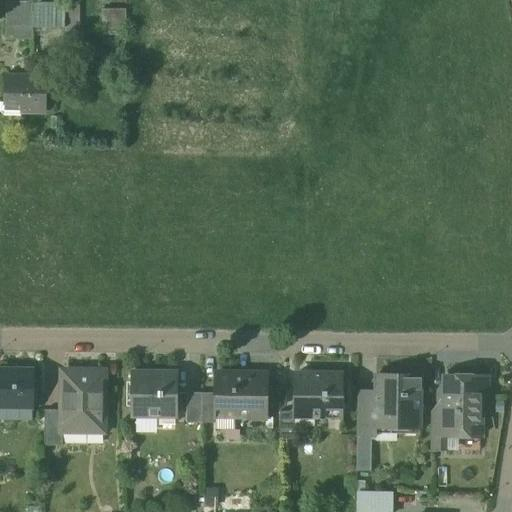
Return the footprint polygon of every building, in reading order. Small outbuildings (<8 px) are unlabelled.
[(32,4),(32,2),(7,2),(7,39),(33,39),(33,28),(31,28),(31,4),(32,4)] [(32,4),(31,4),(31,28),(33,28),(79,28),(79,4),(32,4)] [(126,10),(103,9),(102,28),(126,29),(126,10)] [(85,34),(76,33),(76,78),(84,78),(85,34)] [(47,78),(6,77),(5,103),(1,103),(1,112),(5,116),(21,116),(21,112),(46,112),(47,78)] [(33,371),(0,370),(0,406),(32,407),(33,371)] [(104,372),(62,371),(62,410),(62,431),(63,431),(89,431),(103,431),(103,413),(104,413),(104,372)] [(175,377),(144,376),(144,373),(131,373),(130,417),(159,417),(159,412),(175,413),(174,418),(177,418),(177,374),(175,373),(175,377)] [(266,378),(245,377),(245,375),(216,374),(215,394),(215,418),(267,419),(267,375),(266,375),(266,378)] [(342,375),(294,375),(294,412),(294,416),(322,417),(322,419),(342,419),(342,375)] [(419,376),(376,376),(376,411),(376,426),(419,426),(419,376)] [(486,377),(445,376),(445,418),(444,436),(446,436),(480,437),(481,395),(486,395),(486,377)] [(203,394),(187,394),(186,423),(202,424),(203,394)] [(215,394),(203,394),(202,424),(215,424),(215,418),(215,394)] [(62,410),(45,410),(44,446),(63,446),(63,431),(62,431),(62,410)] [(376,411),(360,410),(360,436),(376,436),(376,426),(376,411)] [(294,412),(280,412),(280,440),(294,440),(294,416),(294,412)] [(445,418),(432,418),(431,450),(446,451),(446,436),(444,436),(445,418)] [(376,436),(360,436),(360,467),(375,467),(376,436)] [(395,511),(395,487),(357,488),(357,511),(395,511)]
